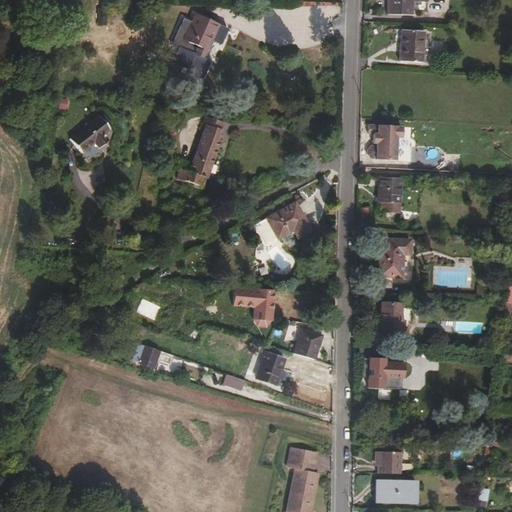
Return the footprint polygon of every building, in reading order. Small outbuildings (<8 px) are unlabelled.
[(427,12),(427,0),(388,0),(389,14),(412,15),(412,11),(427,12)] [(174,49),(185,16),(160,7),(151,32),(158,35),(155,43),(174,49)] [(430,63),(431,31),(409,30),(408,62),(430,63)] [(102,136),(109,129),(97,116),(68,140),(80,154),(91,144),(96,149),(106,140),(102,136)] [(220,131),(223,124),(206,119),(204,126),(207,127),(220,131)] [(394,161),(395,147),(400,147),(404,145),(403,140),(400,137),(401,127),(396,127),(396,126),(367,125),(367,134),(376,135),(376,138),(373,138),(372,140),(372,143),(366,148),(366,154),(370,159),(375,159),(375,160),(394,161)] [(208,179),(221,142),(217,141),(220,131),(207,127),(191,173),(208,179)] [(400,214),(401,179),(381,178),(380,202),(385,202),(385,213),(400,214)] [(312,231),(295,204),(257,226),(268,245),(292,230),(298,239),(312,231)] [(401,277),(402,240),(380,239),(379,276),(401,277)] [(273,321),(275,290),(235,288),(234,304),(253,305),(252,316),(256,324),(266,327),(273,321)] [(163,307),(145,297),(137,312),(156,321),(163,307)] [(401,331),(402,307),(402,304),(381,303),(381,331),(401,331)] [(413,314),(412,311),(408,308),(402,307),(401,331),(406,331),(412,321),(413,317),(413,314)] [(313,361),(321,336),(302,330),(294,355),(313,361)] [(152,367),(158,350),(144,345),(138,363),(152,367)] [(511,360),(511,351),(511,349),(505,349),(503,359),(511,360)] [(274,385),(283,359),(264,353),(256,378),(274,385)] [(405,378),(406,363),(388,363),(387,357),(368,357),(368,388),(387,389),(388,378),(405,378)] [(225,373),(221,383),(245,393),(249,382),(225,373)] [(501,448),(501,438),(487,437),(486,447),(501,448)] [(312,511),(319,473),(314,473),(316,462),(311,461),(313,452),(292,448),(288,468),(296,470),(287,511),(308,511),(309,511),(312,511)] [(399,475),(399,462),(399,452),(379,452),(378,467),(378,474),(388,475),(399,475)] [(414,503),(414,482),(377,480),(376,502),(414,503)]
